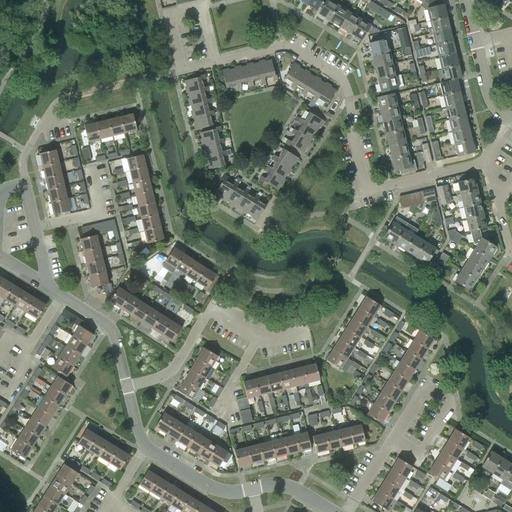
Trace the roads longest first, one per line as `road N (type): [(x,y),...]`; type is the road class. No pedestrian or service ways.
road 1 (residential): [(50,287),(22,162),(52,114),(80,96),(283,46),(347,86),(365,189),(484,161)]
road 2 (residential): [(252,489),(214,490),(145,448),(127,387)]
road 3 (residential): [(127,387),(111,325),(50,287)]
road 4 (residential): [(127,387),(170,369),(214,312)]
